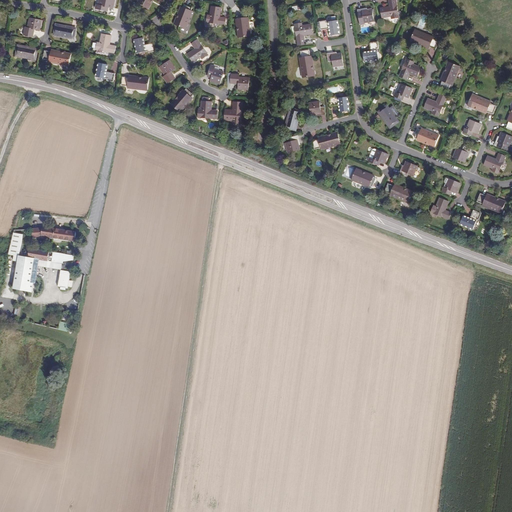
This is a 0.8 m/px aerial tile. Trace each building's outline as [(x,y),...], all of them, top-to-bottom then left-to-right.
[(114,0),(102,0),(101,6),(99,5),(98,9),(106,11),(106,7),(113,8),(114,0)] [(148,9),(151,4),(149,3),(151,0),(138,0),(137,3),(148,9)] [(395,0),(388,0),(390,6),(380,7),(382,17),(391,16),(392,19),(399,17),(395,0)] [(178,18),(176,17),(174,24),(186,28),(193,11),(191,10),(192,8),(183,4),(182,7),(178,18)] [(222,8),(211,6),(210,15),(207,15),(206,22),(225,25),(226,18),(220,17),(222,8)] [(367,8),(358,9),(359,18),(363,17),(364,22),(374,21),(372,9),(367,10),(367,8)] [(239,29),(237,30),(237,36),(250,36),(249,17),(248,17),(247,14),(238,14),(238,18),(239,29)] [(41,20),(29,17),(27,28),(25,27),(23,35),(32,37),(34,29),(39,30),(41,20)] [(326,20),(319,21),(320,30),(330,28),(331,35),(340,34),(338,20),(326,22),(326,20)] [(302,23),(295,24),(298,44),(305,43),(304,35),(313,34),(312,24),(302,25),(302,23)] [(75,28),(56,25),(54,34),(73,38),(75,28)] [(434,37),(424,33),(416,29),(411,41),(417,44),(418,42),(430,47),(436,49),(439,41),(433,39),(434,37)] [(115,46),(111,45),(111,46),(109,46),(109,44),(111,35),(101,34),(99,43),(97,42),(95,50),(114,53),(115,46)] [(143,38),(134,40),(136,53),(147,51),(147,53),(154,52),(153,43),(144,45),(143,38)] [(195,48),(194,48),(187,54),(192,62),(200,57),(202,59),(208,55),(197,39),(191,43),(193,47),(194,46),(195,48)] [(378,41),(369,42),(370,50),(363,51),(364,61),(378,59),(377,48),(378,47),(378,41)] [(36,49),(18,45),(16,55),(34,59),(36,49)] [(315,76),(314,69),(312,69),(310,56),(309,49),(300,51),(301,57),(300,58),(303,77),(315,76)] [(63,54),(51,51),(44,50),(42,59),(48,60),(48,62),(68,66),(71,53),(64,52),(63,54)] [(337,52),(328,54),(329,62),(333,61),(334,67),(343,65),(342,53),(337,54),(337,52)] [(169,59),(159,67),(165,75),(163,76),(167,83),(174,78),(170,71),(175,68),(169,59)] [(414,62),(407,59),(400,76),(407,79),(409,73),(417,77),(421,68),(413,64),(414,62)] [(107,64),(98,62),(96,76),(107,78),(106,80),(113,81),(114,73),(106,71),(107,64)] [(448,69),(443,81),(441,87),(451,91),(461,67),(449,62),(446,68),(448,69)] [(214,67),(210,65),(208,72),(211,74),(209,79),(218,84),(223,72),(213,68),(214,67)] [(238,75),(231,74),(230,83),(238,84),(238,89),(248,90),(248,78),(238,77),(238,75)] [(149,77),(142,77),(142,78),(128,77),(122,77),(121,85),(127,86),(127,88),(147,90),(149,77)] [(413,89),(402,84),(398,94),(396,93),(395,96),(401,99),(403,96),(409,98),(413,89)] [(176,101),(175,100),(171,105),(180,113),(192,98),(192,97),(193,95),(186,89),(184,92),(176,101)] [(183,90),(175,100),(176,101),(184,92),(183,90)] [(447,97),(440,94),(437,102),(428,98),(425,108),(433,111),(432,113),(439,116),(447,97)] [(475,107),(487,112),(493,114),(496,106),(490,104),(491,102),(473,94),(468,106),(474,109),(475,107)] [(336,97),(330,97),(331,106),(340,105),(340,112),(349,111),(348,97),(336,98),(336,97)] [(211,101),(201,100),(200,110),(198,109),(197,117),(216,118),(217,111),(211,110),(211,101)] [(320,101),(309,102),(310,114),(316,114),(316,115),(325,114),(324,106),(320,106),(320,101)] [(235,110),(234,110),(225,110),(224,120),(233,121),(233,123),(241,124),(242,102),(235,102),(234,108),(236,108),(235,110)] [(398,121),(387,106),(379,112),(390,127),(398,121)] [(300,111),(290,108),(286,127),(295,129),(300,111)] [(482,125),(470,120),(467,130),(465,129),(463,132),(470,135),(472,132),(478,134),(482,125)] [(428,143),(428,144),(434,147),(439,136),(422,128),(421,130),(418,129),(415,137),(417,138),(428,143)] [(337,132),(330,134),(330,136),(318,139),(312,140),(314,149),(320,147),(321,149),(340,144),(337,132)] [(511,139),(511,136),(502,132),(500,137),(499,137),(495,145),(503,148),(504,145),(509,147),(511,139)] [(297,135),(289,137),(290,141),(285,142),(287,152),(299,149),(298,144),(299,144),(297,135)] [(471,150),(463,146),(462,150),(457,148),(453,157),(464,162),(466,157),(468,158),(471,150)] [(389,154),(377,149),(373,159),(372,158),(370,162),(377,165),(379,161),(385,163),(389,154)] [(506,156),(499,153),(496,158),(488,155),(484,165),(492,168),(491,170),(499,174),(506,156)] [(418,167),(406,162),(404,166),(403,166),(399,174),(407,177),(408,174),(414,176),(418,167)] [(376,178),(373,177),(362,172),(362,171),(357,168),(352,180),(369,187),(370,185),(372,186),(376,178)] [(445,188),(443,188),(442,191),(449,194),(450,191),(456,193),(460,183),(449,179),(445,188)] [(413,192),(407,189),(406,190),(394,185),(394,186),(388,184),(385,191),(391,194),(390,196),(409,203),(413,192)] [(484,204),(487,196),(481,193),(477,201),(484,204)] [(487,195),(487,196),(484,204),(483,205),(502,213),(507,201),(500,198),(500,199),(499,200),(487,195)] [(449,202),(440,198),(436,206),(434,205),(431,212),(448,219),(451,212),(446,210),(449,202)] [(481,213),(473,210),(470,218),(464,215),(460,224),(473,229),(477,218),(479,219),(481,213)] [(76,242),(77,233),(59,230),(50,229),(34,230),(35,238),(44,237),(76,242)] [(22,246),(25,235),(14,232),(9,254),(15,255),(19,246),(22,246)] [(74,262),(75,255),(76,249),(72,249),(71,254),(57,252),(31,247),(30,250),(27,250),(26,256),(20,255),(20,260),(18,268),(16,280),(16,283),(15,288),(33,293),(34,284),(38,259),(40,260),(48,261),(63,264),(64,263),(74,262)] [(62,271),(63,264),(48,261),(47,268),(62,271)] [(70,284),(72,270),(66,269),(65,273),(62,272),(60,281),(70,284)]
